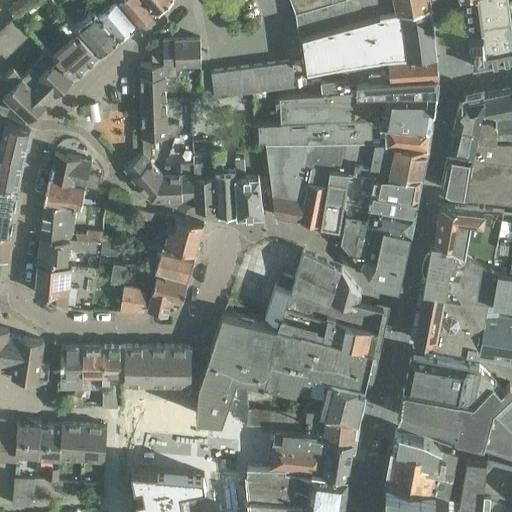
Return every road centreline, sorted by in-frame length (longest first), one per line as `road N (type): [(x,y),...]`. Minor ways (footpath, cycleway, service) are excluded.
road 1 (residential): [(276,227),(235,227),(197,328),(59,324),(13,301),(42,125),(185,0)]
road 2 (residential): [(206,0),(219,46),(239,53),(269,40),(264,0)]
road 3 (residential): [(127,414),(0,403)]
